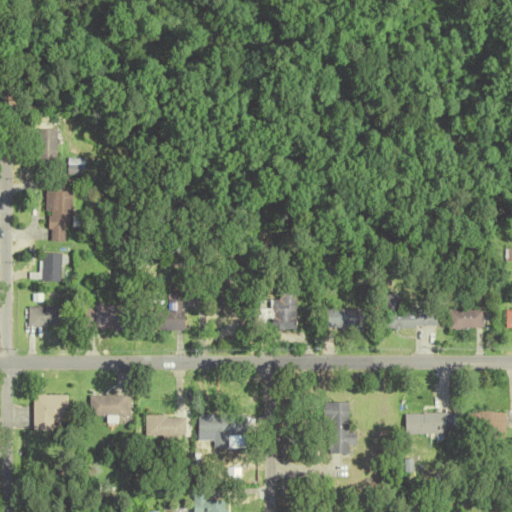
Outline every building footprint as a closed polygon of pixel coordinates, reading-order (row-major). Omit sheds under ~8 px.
[(61,130),(39,130),(39,166),(61,166),(61,130)] [(51,242),(73,243),(74,188),(52,187),(51,242)] [(64,283),(64,255),(43,255),(43,283),(64,283)] [(297,331),(297,292),(282,292),(282,301),(273,301),(273,331),(297,331)] [(186,332),(186,299),(162,299),(162,332),(186,332)] [(439,329),(439,307),(386,309),(387,330),(439,329)] [(97,331),(134,331),(134,308),(97,308),(97,331)] [(30,309),(30,329),(63,329),(63,309),(30,309)] [(326,331),(365,331),(365,311),(326,311),(326,331)] [(450,331),(486,331),(486,311),(450,311),(450,331)] [(55,432),(55,425),(69,425),(69,397),(35,397),(35,432),(55,432)] [(131,418),(131,398),(91,398),(91,418),(131,418)] [(349,456),(350,447),(357,447),(357,434),(349,434),(350,404),(330,404),(328,455),(349,456)] [(505,414),(474,414),(474,437),(505,437),(505,414)] [(453,435),(453,415),(406,415),(406,435),(453,435)] [(146,439),(188,439),(188,418),(146,418),(146,439)] [(192,511),(221,511),(222,502),(206,502),(206,494),(192,494),(192,511)]
